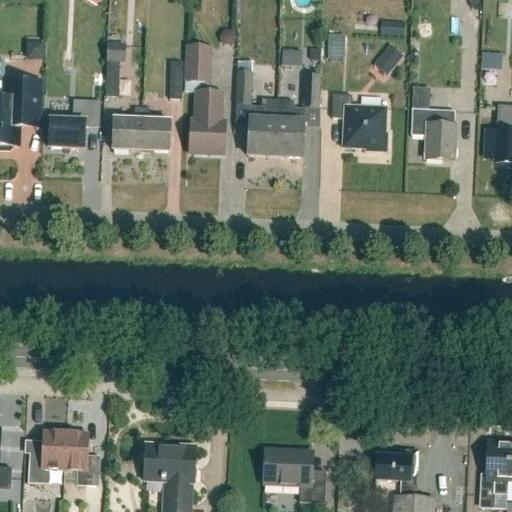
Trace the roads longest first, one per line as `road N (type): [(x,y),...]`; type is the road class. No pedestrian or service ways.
road 1 (unclassified): [(511,239),(0,213)]
road 2 (tertiary): [(511,381),(0,357)]
